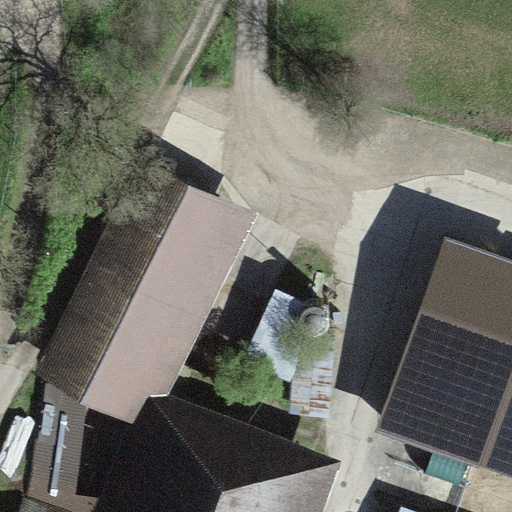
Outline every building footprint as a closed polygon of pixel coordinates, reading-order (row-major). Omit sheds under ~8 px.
[(148,163),(52,357),(122,392),(219,198),(148,163)] [(277,274),(257,334),(295,346),(314,287),(277,274)] [(511,312),(429,283),(382,417),(511,462),(511,312)] [(295,403),(318,405),(326,332),(302,329),(295,403)] [(282,511),(299,467),(164,418),(129,511),(63,511),(27,498),(21,511),(282,511)]
